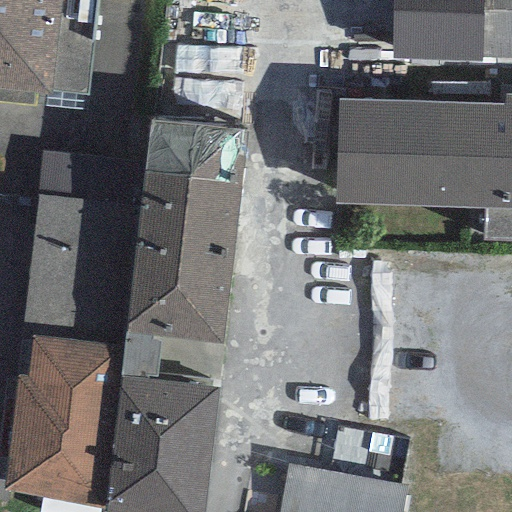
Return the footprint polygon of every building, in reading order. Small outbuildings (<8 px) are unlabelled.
[(58,0),(0,0),(0,68),(51,74),(58,0)] [(482,50),(483,0),(390,0),(389,45),(381,45),(381,62),(482,65),(482,50)] [(511,0),(483,0),(482,50),(511,51),(511,0)] [(511,80),(506,80),(506,92),(339,85),(334,186),(484,193),(483,224),(511,225),(511,80)] [(240,159),(144,148),(125,310),(221,322),(240,159)] [(48,161),(43,197),(85,203),(89,166),(48,161)] [(122,330),(32,318),(27,359),(16,358),(2,473),(103,492),(121,354),(122,330)] [(218,366),(121,354),(103,492),(200,504),(218,366)] [(399,511),(406,478),(286,457),(276,511),(399,511)]
